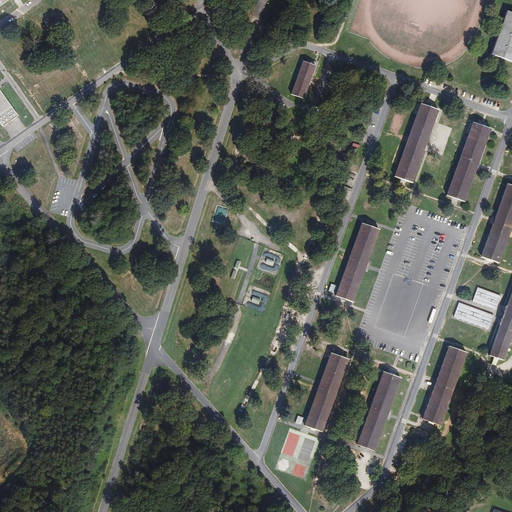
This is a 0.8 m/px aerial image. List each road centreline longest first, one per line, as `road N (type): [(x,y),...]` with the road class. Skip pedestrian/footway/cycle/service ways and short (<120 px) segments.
road 1 (unclassified): [(348,511),(378,484),(511,119)]
road 2 (unclassified): [(252,27),(511,119)]
road 3 (unclassified): [(154,344),(9,174),(0,153)]
road 4 (unclassified): [(184,251),(252,27)]
road 5 (unclassified): [(301,511),(154,344)]
road 6 (unclassified): [(102,511),(154,344)]
road 7 (unclassified): [(144,209),(134,242),(116,250),(74,234),(77,199)]
